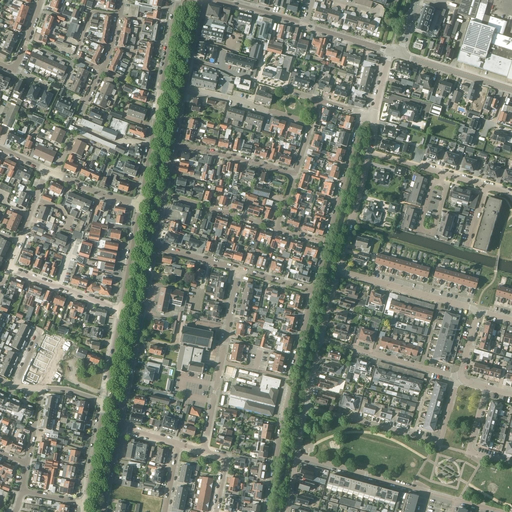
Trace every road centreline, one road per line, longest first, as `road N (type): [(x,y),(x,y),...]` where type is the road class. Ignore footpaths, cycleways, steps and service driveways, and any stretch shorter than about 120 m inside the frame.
road 1 (residential): [(267,511),(313,290)]
road 2 (residential): [(140,204),(178,0)]
road 3 (residential): [(306,406),(439,443),(457,378)]
road 4 (residential): [(154,245),(119,426)]
road 5 (residential): [(419,511),(424,492),(296,455)]
road 6 (unclassified): [(477,310),(338,270)]
road 7 (unclassified): [(325,243),(360,112)]
road 8 (residential): [(311,123),(183,88)]
road 9 (residential): [(457,378),(335,343)]
road 10 (residential): [(440,182),(433,180),(419,230),(433,234),(447,184)]
road 11 (residential): [(295,173),(173,143)]
road 12 (unclassified): [(338,270),(368,152)]
